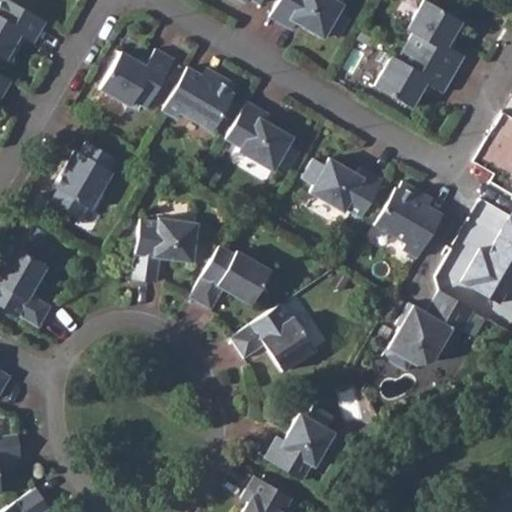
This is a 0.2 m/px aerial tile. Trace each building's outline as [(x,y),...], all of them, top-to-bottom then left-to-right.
[(44,21),(7,0),(0,0),(0,56),(1,57),(15,32),(20,35),(32,42),(44,21)] [(277,0),(268,16),(290,29),(294,22),(321,38),(326,31),(337,37),(348,17),(337,11),(341,4),(335,0),(277,0)] [(411,33),(404,45),(452,73),(463,55),(450,48),(446,45),(451,36),(460,20),(455,17),(427,1),(424,0),(421,0),(405,29),(411,33)] [(454,0),(428,0),(427,1),(455,17),(462,4),(454,0)] [(20,35),(15,32),(1,57),(6,60),(20,35)] [(455,39),(451,36),(446,45),(450,48),(455,39)] [(452,73),(404,45),(396,59),(390,55),(373,86),(410,107),(419,91),(424,82),(429,85),(441,92),(452,73)] [(172,59),(154,48),(147,60),(144,65),(135,60),(119,51),(98,88),(128,106),(131,100),(144,107),(172,59)] [(365,74),(374,80),(389,56),(380,50),(365,74)] [(138,55),(135,60),(144,65),(147,60),(138,55)] [(199,74),(185,66),(160,109),(175,118),(178,112),(210,131),(232,93),(229,92),(234,84),(216,74),(212,81),(199,74)] [(216,74),(204,67),(199,74),(212,81),(216,74)] [(0,96),(10,80),(0,73),(0,96)] [(429,85),(424,82),(419,91),(424,93),(429,85)] [(267,114),(245,101),(223,138),(239,147),(237,151),(270,170),(275,163),(286,170),(298,150),(286,144),(290,136),(263,120),(267,114)] [(113,157),(85,141),(78,153),(73,150),(52,187),(57,189),(50,201),(78,217),(85,206),(89,209),(111,171),(106,168),(113,157)] [(359,216),(381,179),(359,166),(354,173),(327,157),(323,164),(311,158),(300,178),(311,184),(307,191),(341,211),(343,208),(359,216)] [(416,257),(440,214),(426,205),(413,198),(418,190),(401,181),(396,188),(393,187),(372,224),(404,242),(401,248),(416,257)] [(431,198),(418,190),(413,198),(426,205),(431,198)] [(511,217),(509,216),(508,216),(493,243),(494,248),(491,254),(487,252),(479,248),(460,281),(497,303),(504,292),(511,289),(511,217)] [(138,219),(130,278),(155,282),(159,257),(190,262),(195,222),(157,217),(156,221),(138,219)] [(0,305),(38,327),(50,305),(33,295),(29,293),(35,282),(45,265),(10,245),(0,263),(0,305)] [(217,245),(187,297),(209,310),(222,289),(249,304),(269,270),(235,250),(233,254),(217,245)] [(29,293),(33,295),(39,284),(35,282),(29,293)] [(472,309),(437,289),(424,312),(407,302),(394,324),(398,326),(381,356),(404,370),(409,362),(414,364),(430,361),(437,349),(447,355),(460,332),(472,309)] [(278,303),(227,336),(241,357),(262,344),(280,370),(313,349),(291,315),(288,318),(278,303)] [(0,391),(9,375),(0,369),(0,391)] [(275,435),(262,457),(299,479),(308,464),(312,466),(332,432),(324,428),(331,416),(311,405),(305,416),(298,412),(281,439),(275,435)] [(0,460),(19,458),(16,433),(0,434),(0,460)] [(281,511),(290,497),(252,475),(240,497),(246,501),(239,511),(281,511)] [(42,511),(49,507),(35,487),(0,510),(0,511),(42,511)]
